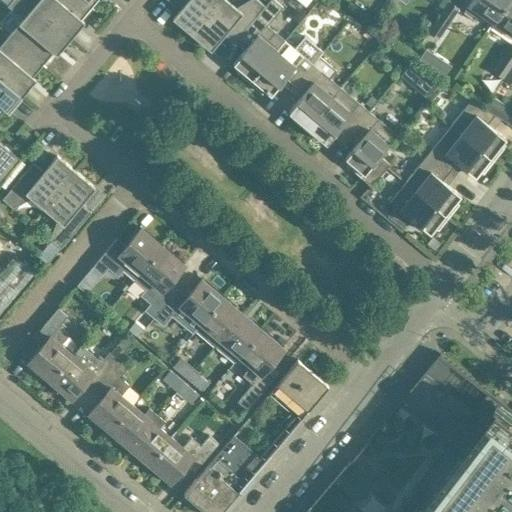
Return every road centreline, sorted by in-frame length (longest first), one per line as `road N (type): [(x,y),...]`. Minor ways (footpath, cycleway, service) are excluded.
road 1 (residential): [(130,19),(444,285)]
road 2 (residential): [(372,374),(147,185)]
road 3 (residential): [(0,352),(147,185)]
road 4 (residential): [(143,511),(0,392)]
road 5 (residential): [(258,511),(372,374)]
